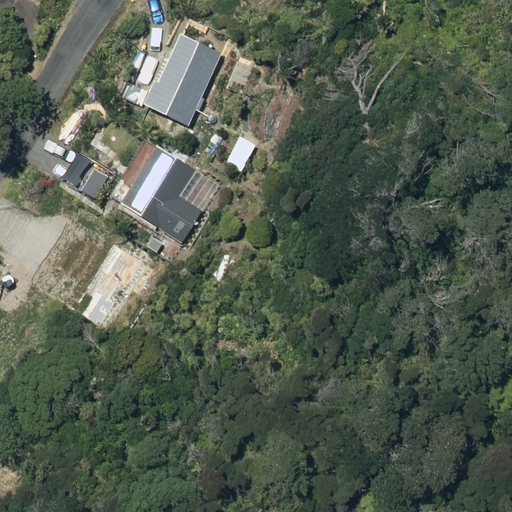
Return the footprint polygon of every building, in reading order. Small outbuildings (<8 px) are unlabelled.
[(206,0),(234,24),(254,0),(206,0)] [(210,46),(224,55),(231,44),(217,35),(210,46)] [(151,82),(140,106),(187,127),(195,109),(199,111),(204,101),(200,99),(220,56),(176,36),(154,83),(151,82)] [(248,91),(241,104),(250,110),(258,96),(248,91)] [(159,143),(122,199),(182,239),(220,183),(159,143)] [(69,256),(70,280),(65,277),(55,292),(62,297),(58,304),(99,329),(108,315),(110,316),(126,291),(139,298),(156,270),(138,259),(139,256),(120,245),(119,247),(87,227),(69,256)] [(18,311),(0,300),(0,381),(0,382),(27,336),(34,340),(53,308),(28,293),(18,311)]
